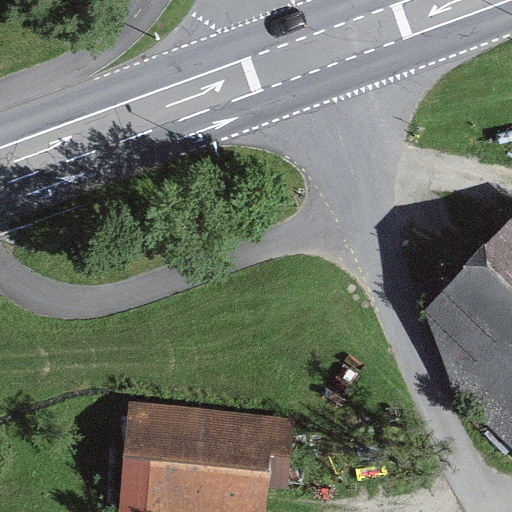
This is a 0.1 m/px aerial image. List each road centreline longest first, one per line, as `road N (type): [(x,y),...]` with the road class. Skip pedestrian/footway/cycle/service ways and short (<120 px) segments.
road 1 (unclassified): [(305,55),(360,215),(487,511)]
road 2 (primary): [(305,55),(0,165)]
road 3 (primary): [(456,0),(305,55)]
